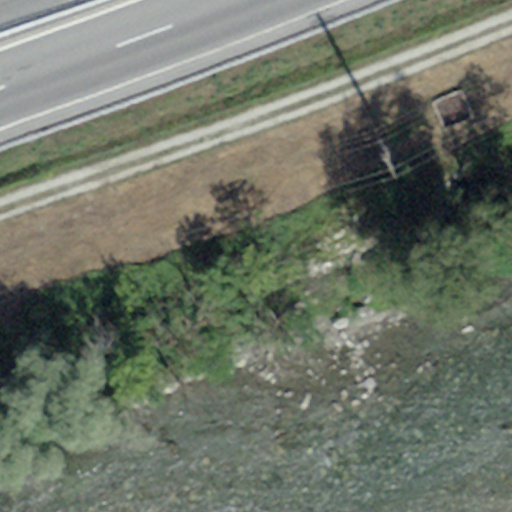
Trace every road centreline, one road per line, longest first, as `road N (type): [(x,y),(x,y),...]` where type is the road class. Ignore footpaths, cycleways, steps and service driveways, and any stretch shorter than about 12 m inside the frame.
road 1 (track): [(0,207),(254,122),(511,20)]
road 2 (motorway): [(0,78),(229,0)]
